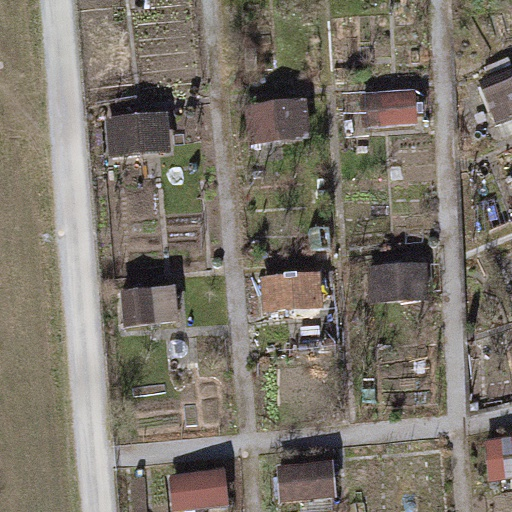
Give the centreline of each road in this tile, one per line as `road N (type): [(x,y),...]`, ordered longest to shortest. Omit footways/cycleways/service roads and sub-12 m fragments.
road 1 (motorway): [(406,511),(99,79),(52,0)]
road 2 (track): [(94,511),(52,0)]
road 3 (motorway): [(0,217),(203,511)]
